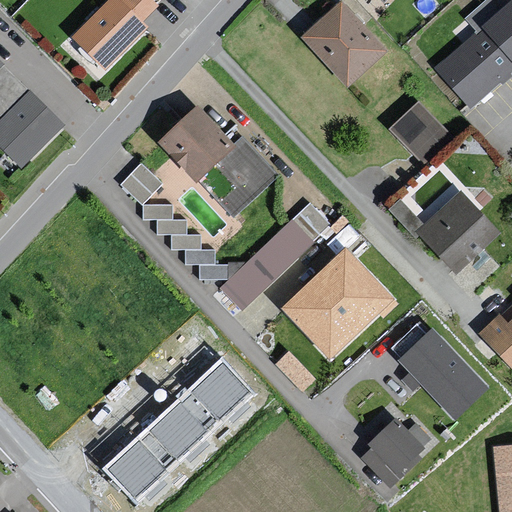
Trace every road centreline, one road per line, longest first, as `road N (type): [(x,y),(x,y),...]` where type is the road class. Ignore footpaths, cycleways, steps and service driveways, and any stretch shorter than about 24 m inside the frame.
road 1 (residential): [(468,310),(196,29)]
road 2 (residential): [(338,438),(73,165)]
road 3 (residential): [(196,29),(73,165)]
